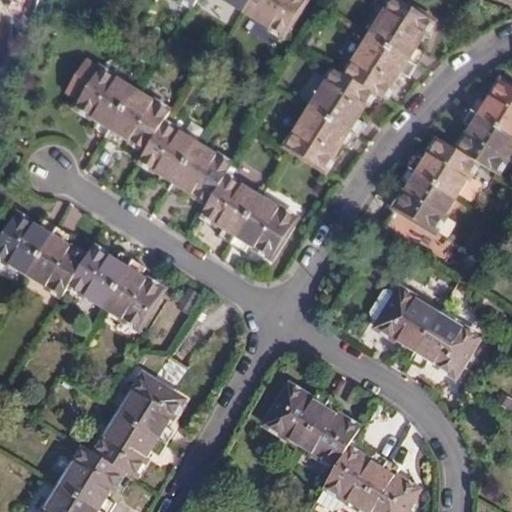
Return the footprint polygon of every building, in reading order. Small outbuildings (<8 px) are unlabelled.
[(304,0),(223,0),(283,36),(304,0)] [(409,78),(425,53),(417,47),(433,22),(396,0),(391,0),(344,75),(374,94),(384,100),(402,73),(409,78)] [(358,119),(374,94),(344,75),(334,68),(286,145),(325,170),(341,146),(349,150),(366,123),(358,119)] [(169,112),(100,69),(76,107),(99,121),(93,131),(118,147),(125,138),(145,150),(163,122),(169,112)] [(496,174),(511,149),(511,87),(501,81),(487,102),(479,97),(463,123),(471,129),(458,150),(477,163),(496,174)] [(232,165),(163,122),(145,150),(139,161),(161,175),(156,183),(181,199),(186,191),(208,204),(226,176),(232,165)] [(434,232),(477,163),(458,150),(439,138),(425,160),(417,155),(401,181),(409,186),(396,208),(434,232)] [(295,219),(226,176),(208,204),(201,215),(223,228),(217,237),(243,254),(248,245),(271,259),(295,219)] [(69,287),(86,258),(66,246),(71,237),(45,221),(39,230),(17,216),(0,242),(0,258),(62,297),(69,287)] [(138,330),(163,291),(140,277),(144,269),(120,253),(115,261),(93,248),(86,258),(69,287),(138,330)] [(478,338),(400,290),(398,293),(391,288),(381,293),(378,300),(373,306),(372,309),(372,312),(374,319),(378,321),(379,323),(376,328),(402,344),(398,352),(422,367),(427,359),(455,376),(478,338)] [(159,457),(174,432),(166,427),(182,401),(142,376),(95,454),(123,471),(134,478),(150,452),(159,457)] [(349,448),(359,430),(337,416),(342,408),(318,392),(313,401),(290,387),(266,426),(286,437),(335,469),(349,448)] [(107,498),(123,471),(95,454),(85,447),(45,511),(108,511),(114,503),(107,498)] [(404,511),(417,490),(394,477),(399,468),(376,453),(371,461),(349,448),(335,469),(316,501),(316,503),(325,508),(327,509),(331,509),(334,508),(338,507),(342,508),(344,508),(349,511),(354,511),(357,507),(365,511),(404,511)]
